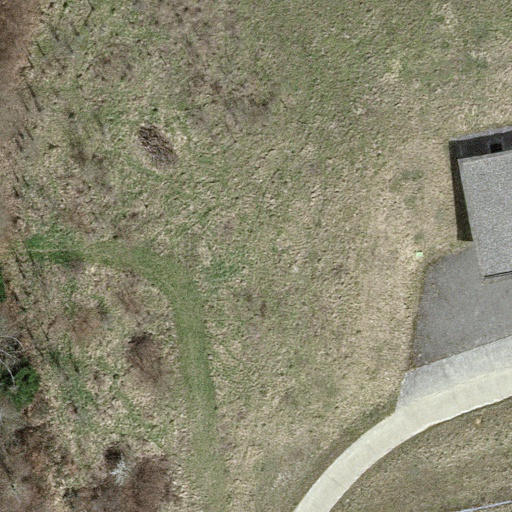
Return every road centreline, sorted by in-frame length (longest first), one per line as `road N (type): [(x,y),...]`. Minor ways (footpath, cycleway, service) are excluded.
road 1 (motorway): [(369,0),(469,511)]
road 2 (track): [(511,378),(403,419),(306,511)]
